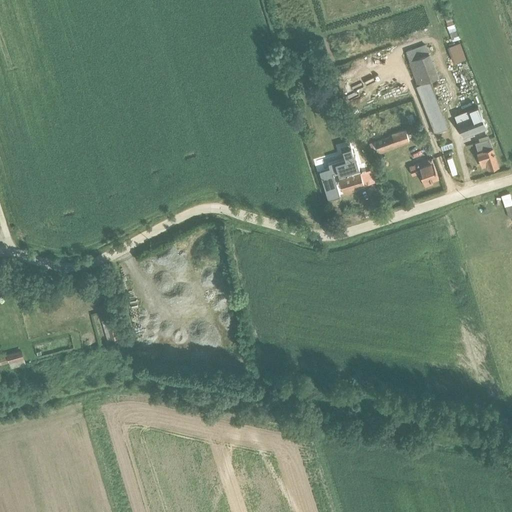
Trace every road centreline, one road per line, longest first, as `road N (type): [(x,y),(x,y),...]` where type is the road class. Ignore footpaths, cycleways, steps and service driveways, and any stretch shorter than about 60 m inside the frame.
road 1 (tertiary): [(511,179),(328,239),(211,207),(104,261),(65,268),(8,251)]
road 2 (track): [(112,256),(139,372),(130,383),(0,417)]
